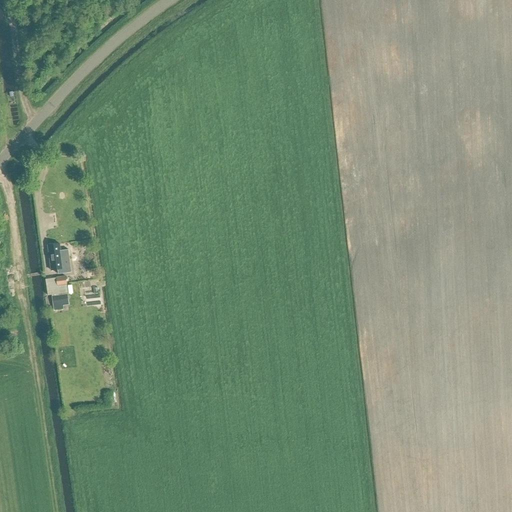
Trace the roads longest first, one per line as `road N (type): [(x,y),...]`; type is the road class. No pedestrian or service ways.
road 1 (track): [(57,511),(0,174)]
road 2 (unclassified): [(0,161),(112,46),(172,0)]
road 3 (track): [(9,0),(28,130)]
